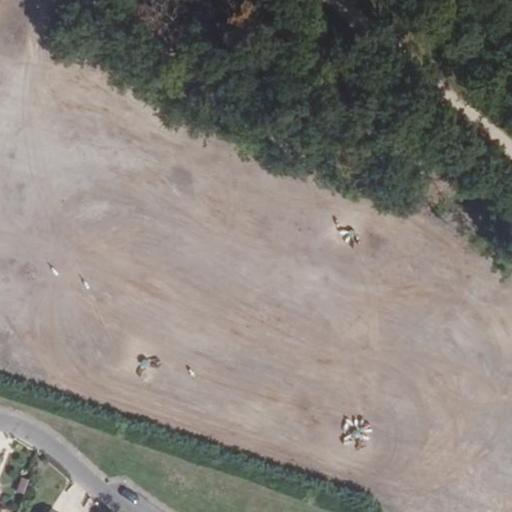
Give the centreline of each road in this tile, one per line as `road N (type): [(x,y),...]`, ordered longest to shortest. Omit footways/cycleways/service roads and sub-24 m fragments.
road 1 (track): [(334,0),(511,149)]
road 2 (residential): [(0,425),(126,511)]
